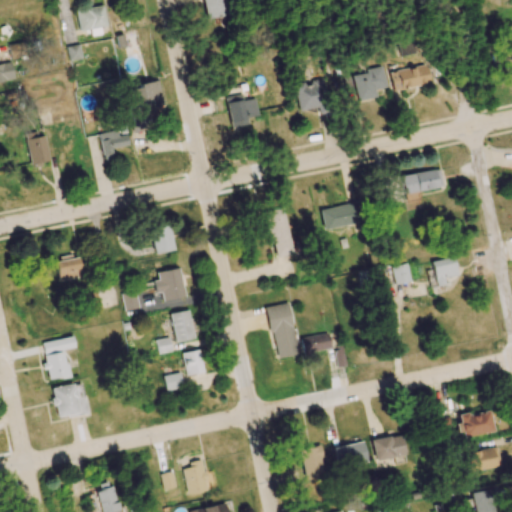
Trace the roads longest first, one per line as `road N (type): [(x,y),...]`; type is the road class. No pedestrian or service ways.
road 1 (residential): [(0,469),(511,359)]
road 2 (residential): [(511,117),(0,226)]
road 3 (residential): [(272,511),(205,184)]
road 4 (residential): [(511,317),(489,188),(469,127),(462,0)]
road 5 (residential): [(205,184),(166,0)]
road 6 (residential): [(35,511),(0,337)]
